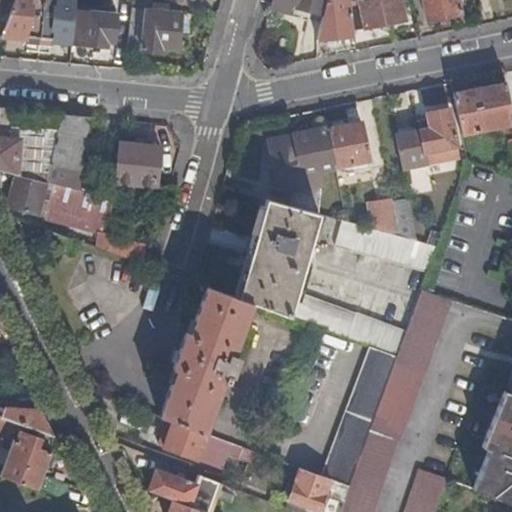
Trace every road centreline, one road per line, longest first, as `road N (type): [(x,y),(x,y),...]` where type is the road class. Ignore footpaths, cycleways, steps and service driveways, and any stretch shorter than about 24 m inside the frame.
road 1 (residential): [(511,43),(220,99)]
road 2 (residential): [(0,265),(123,511)]
road 3 (residential): [(220,99),(0,84)]
road 4 (residential): [(220,99),(173,264)]
